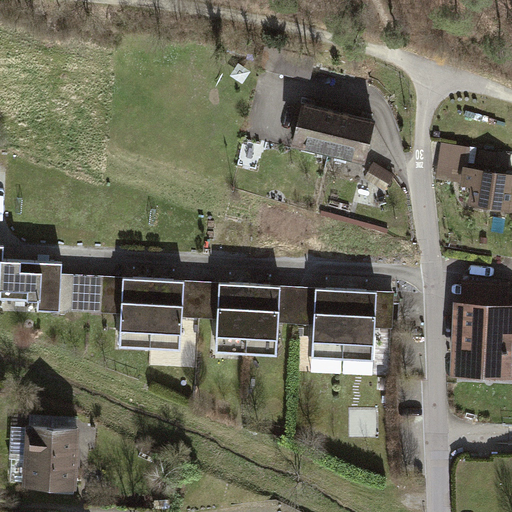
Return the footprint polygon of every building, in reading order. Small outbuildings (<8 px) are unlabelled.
[(255,66),(300,78),(306,57),(260,45),(255,66)] [(336,102),(299,93),(288,143),(324,152),(336,102)] [(373,111),(336,102),(324,152),(361,160),(373,111)] [(497,147),(476,144),(474,158),(495,160),(497,147)] [(370,173),(392,182),(398,166),(376,157),(370,173)] [(511,169),(462,164),(459,188),(471,190),(469,207),(511,212),(511,169)] [(52,267),(0,266),(0,304),(26,304),(26,316),(52,316),(52,267)] [(461,306),(458,386),(511,388),(511,302),(511,303),(511,280),(466,279),(465,306),(461,306)] [(125,365),(157,366),(160,286),(128,285),(125,365)] [(157,366),(189,367),(192,287),(160,286),(157,366)] [(222,369),(254,370),(257,290),(225,289),(222,369)] [(254,370),(285,372),(288,291),(257,290),(254,370)] [(319,373),(350,374),(353,294),(322,293),(319,373)] [(350,374),(382,375),(385,295),(353,294),(350,374)] [(28,425),(28,462),(83,462),(83,426),(28,425)] [(28,493),(28,498),(82,498),(83,462),(28,462),(28,470),(13,469),(12,493),(28,493)]
